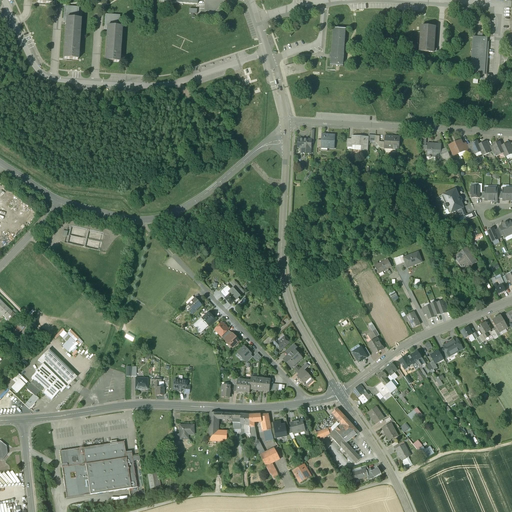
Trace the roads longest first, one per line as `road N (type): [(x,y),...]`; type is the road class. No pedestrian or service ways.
road 1 (track): [(511,443),(451,451),(347,492),(189,495),(132,511)]
road 2 (residential): [(305,403),(133,404),(22,419)]
road 3 (residential): [(338,394),(284,289),(286,141)]
road 4 (residential): [(285,121),(511,133)]
road 5 (residential): [(305,403),(171,254)]
road 6 (residential): [(511,300),(413,340),(338,394)]
road 7 (track): [(150,232),(113,342),(84,390)]
road 8 (unclassified): [(143,220),(203,195),(261,145),(286,141)]
road 9 (residential): [(338,394),(408,511)]
